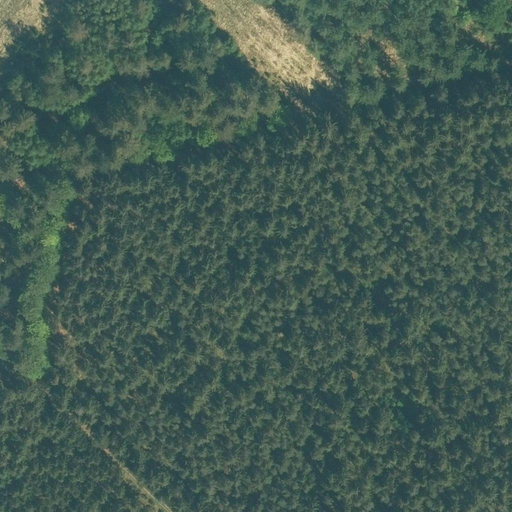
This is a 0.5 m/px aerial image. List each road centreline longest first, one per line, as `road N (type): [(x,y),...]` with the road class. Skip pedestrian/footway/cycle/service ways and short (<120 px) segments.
road 1 (track): [(511,59),(0,185)]
road 2 (track): [(0,337),(172,511)]
road 3 (track): [(77,167),(49,271),(39,377)]
